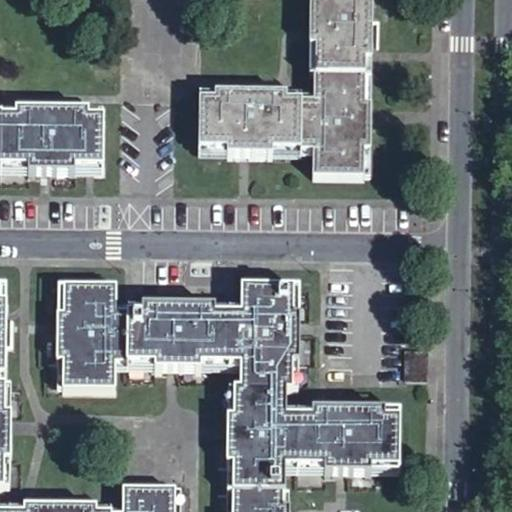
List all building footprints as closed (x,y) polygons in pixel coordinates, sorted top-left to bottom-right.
[(302,0),(303,7),(295,8),(293,53),(301,55),(302,85),(309,85),(309,107),(279,108),(277,98),(207,97),(206,106),(189,107),(188,155),(216,155),(215,164),(262,165),(262,156),(308,157),(309,182),(359,183),(361,160),(370,157),(370,113),(364,112),(365,70),(372,69),(372,0),(302,0)] [(69,172),(97,172),(95,128),(80,127),(80,119),(5,119),(4,124),(0,124),(0,171),(24,171),(24,181),(68,182),(69,172)] [(0,511),(178,511),(179,500),(130,498),(128,511),(5,511),(6,498),(13,499),(15,472),(23,473),(25,427),(16,427),(18,401),(9,402),(10,383),(18,384),(21,314),(11,314),(10,298),(0,298),(0,511)] [(61,372),(60,401),(109,403),(109,373),(146,373),(146,381),(188,382),(190,374),(238,374),(237,399),(232,400),(230,428),(223,428),(222,470),(230,470),(228,511),(275,511),(277,472),(321,473),(322,480),(364,481),(365,473),(393,474),(395,423),(377,423),(376,416),(310,416),(309,423),(281,421),(281,401),(289,400),(290,372),(299,371),(301,322),(289,323),(290,299),(240,298),(239,304),(239,321),(209,321),(208,313),(138,312),(138,319),(110,319),(110,300),(62,301),(62,324),(53,326),(51,371),(61,372)] [(428,361),(407,361),(406,383),(428,384),(428,361)]
